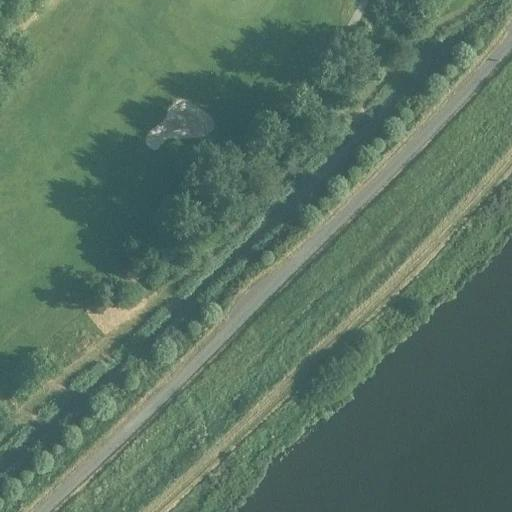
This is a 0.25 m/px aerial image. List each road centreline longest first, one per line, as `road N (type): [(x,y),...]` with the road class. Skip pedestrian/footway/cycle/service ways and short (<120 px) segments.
road 1 (unclassified): [(511,42),(42,511)]
road 2 (unknown): [(511,159),(364,313),(151,511)]
